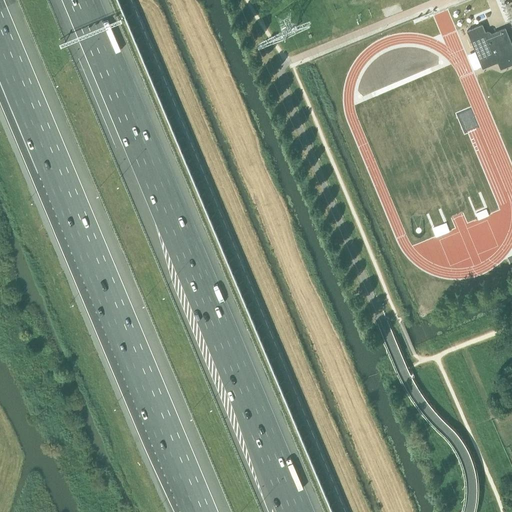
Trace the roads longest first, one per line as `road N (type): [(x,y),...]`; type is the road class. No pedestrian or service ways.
road 1 (motorway): [(295,511),(80,0)]
road 2 (motorway): [(0,36),(199,511)]
